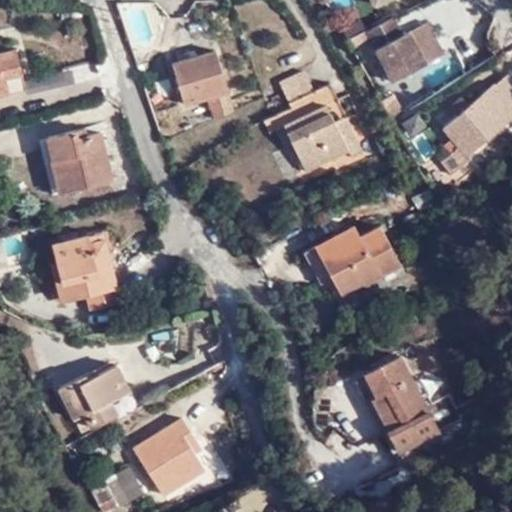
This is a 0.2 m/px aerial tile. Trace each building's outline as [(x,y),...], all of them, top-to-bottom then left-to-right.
[(425,60),(408,28),(401,32),(391,14),(363,30),(391,80),(425,60)] [(0,82),(1,82),(4,92),(22,87),(8,39),(0,41),(0,82)] [(167,59),(179,100),(221,87),(209,47),(167,59)] [(435,90),(464,71),(453,53),(424,72),(435,90)] [(147,61),(135,65),(140,80),(152,76),(147,61)] [(344,134),(334,120),(334,119),(325,104),(335,98),(335,95),(328,81),(315,89),(304,71),(277,85),(288,107),(261,123),(268,138),(284,129),(307,170),(348,148),(353,156),(363,149),(353,129),(344,134)] [(473,101),(462,110),(448,123),(456,134),(463,143),(456,149),(459,152),(454,156),(464,169),(470,163),(471,152),(511,117),(511,74),(509,71),(473,101)] [(453,100),(462,110),(473,101),(471,99),(464,90),(453,100)] [(229,108),(225,95),(206,102),(211,116),(229,108)] [(345,114),(334,120),(344,134),(353,129),(345,114)] [(60,155),(68,188),(110,177),(95,121),(50,133),(56,157),(60,155)] [(55,191),(68,188),(60,155),(56,157),(50,133),(41,135),(55,191)] [(463,143),(456,134),(450,139),(456,149),(463,143)] [(86,286),(91,303),(121,295),(106,239),(115,236),(110,221),(55,236),(65,274),(70,272),(75,289),(86,286)] [(362,278),(364,277),(372,272),(374,271),(377,275),(403,260),(380,221),(362,231),(358,225),(342,236),(336,229),(308,247),(325,276),(332,272),(344,287),(362,278)] [(22,233),(5,235),(7,257),(24,256),(22,233)] [(380,279),(377,275),(374,271),(372,272),(364,277),(370,285),(380,279)] [(379,391),(407,438),(460,410),(448,385),(426,393),(401,346),(356,371),(370,395),(379,391)] [(88,414),(95,428),(107,422),(124,412),(116,399),(133,389),(119,365),(94,378),(90,373),(64,388),(78,419),(88,414)] [(396,442),(407,438),(379,391),(370,395),(396,442)] [(193,438),(199,435),(201,432),(187,409),(138,440),(167,485),(208,460),(193,438)] [(202,441),(199,435),(193,438),(208,460),(220,454),(208,436),(202,441)] [(146,484),(128,455),(89,476),(104,505),(146,484)]
